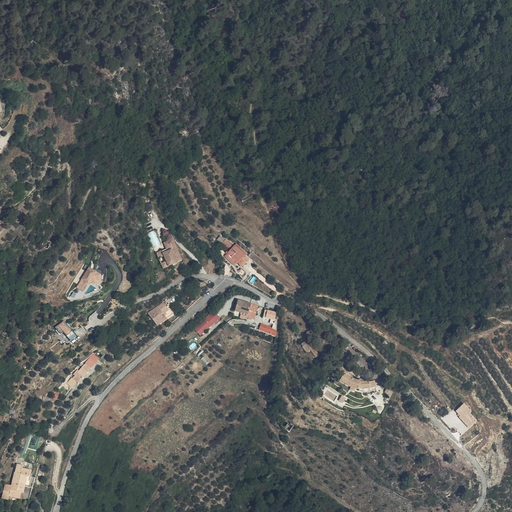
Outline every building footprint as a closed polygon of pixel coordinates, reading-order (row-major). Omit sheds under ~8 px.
[(228,247),(232,242),(226,238),(223,243),(228,247)] [(218,248),(225,255),(228,251),(221,244),(220,246),(218,248)] [(151,262),(156,271),(161,269),(157,261),(164,258),(161,252),(167,249),(166,247),(157,251),(160,257),(151,262)] [(158,277),(176,267),(167,249),(161,252),(164,258),(157,261),(161,269),(156,271),(158,277)] [(240,262),(240,261),(242,259),(241,258),(232,249),(230,251),(240,262)] [(51,253),(44,250),(40,257),(48,260),(51,253)] [(229,250),(228,251),(225,255),(223,257),(221,258),(233,269),(234,268),(235,267),(237,265),(240,262),(230,251),(229,250)] [(230,272),(233,269),(221,258),(223,257),(222,256),(218,260),(230,272)] [(102,274),(90,267),(77,287),(84,291),(88,284),(89,284),(91,281),(96,284),(101,281),(102,274)] [(237,310),(249,314),(252,303),(240,300),(237,310)] [(252,303),(249,314),(248,316),(255,319),(259,306),(252,303)] [(161,309),(146,321),(153,331),(162,323),(161,321),(163,319),(167,316),(161,309)] [(277,312),(265,309),(263,317),(275,320),(277,312)] [(214,310),(194,327),(201,335),(221,318),(214,310)] [(69,327),(73,324),(70,321),(66,324),(64,321),(55,327),(67,343),(76,336),(69,327)] [(261,323),(260,327),(276,334),(278,322),(274,321),(273,327),(261,323)] [(162,323),(153,331),(155,333),(165,325),(162,323)] [(276,336),(276,334),(260,327),(259,329),(276,336)] [(306,344),(305,341),(299,344),(304,354),(308,352),(313,361),(317,359),(312,350),(311,350),(308,343),(306,344)] [(99,359),(93,354),(86,363),(91,368),(99,359)] [(210,362),(205,356),(202,359),(207,365),(210,362)] [(91,368),(86,363),(73,377),(79,383),(91,368)] [(354,378),(344,373),(340,381),(350,386),(360,389),(370,389),(377,386),(375,380),(369,381),(360,381),(354,378)] [(389,386),(385,391),(391,397),(394,390),(389,386)] [(460,417),(469,427),(477,420),(470,413),(472,411),(465,404),(457,411),(461,416),(460,417)] [(283,419),(277,424),(290,434),(294,429),(283,419)] [(13,482),(24,485),(26,479),(28,479),(30,480),(30,476),(32,476),(33,470),(23,467),(24,464),(18,463),(13,482)] [(13,482),(12,486),(5,484),(1,499),(7,500),(8,497),(10,498),(20,499),(22,494),(24,495),(26,485),(24,485),(13,482)]
